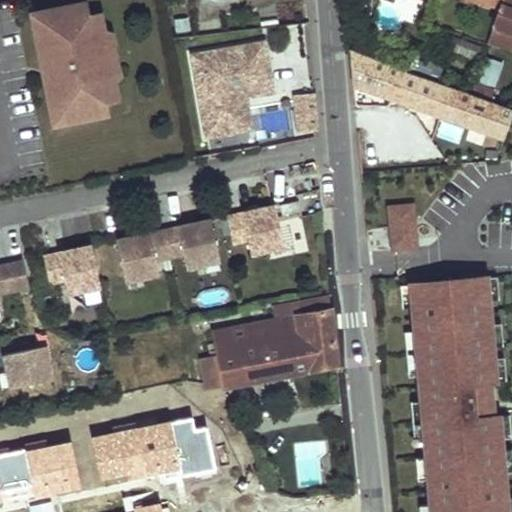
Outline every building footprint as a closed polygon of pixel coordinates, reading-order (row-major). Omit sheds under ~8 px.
[(511,0),(439,0),(439,3),(445,6),(447,0),(473,0),(500,10),(491,35),(511,43),(511,0)] [(85,2),(74,4),(77,17),(88,15),(85,2)] [(77,17),(74,4),(36,11),(39,26),(34,27),(40,59),(76,52),(80,71),(44,79),(50,111),(55,110),(58,125),(96,117),(94,104),(105,101),(118,99),(115,80),(104,31),(101,12),(88,15),(77,17)] [(114,35),(104,31),(115,80),(122,74),(114,35)] [(275,92),(266,43),(194,55),(208,137),(235,132),(230,100),(248,97),(275,92)] [(403,71),(349,51),(353,85),(503,140),(507,130),(511,131),(511,109),(487,101),(470,94),(404,69),(403,71)] [(76,52),(40,59),(44,79),(80,71),(76,52)] [(490,87),(498,64),(484,59),(476,82),(490,87)] [(491,90),(474,83),(470,94),(487,101),(491,90)] [(320,127),(317,91),(295,94),(299,129),(320,127)] [(248,97),(230,100),(235,132),(253,129),(248,97)] [(105,101),(94,104),(96,117),(107,115),(105,101)] [(298,201),(280,205),(282,215),(300,211),(298,201)] [(417,201),(387,205),(391,251),(413,249),(417,201)] [(281,236),(275,206),(257,210),(258,213),(244,216),(244,213),(227,216),(233,243),(248,240),(251,253),(267,249),(284,245),(281,236)] [(194,227),(180,230),(179,227),(149,233),(150,237),(136,240),(135,236),(118,240),(126,280),(142,276),(158,273),(156,260),(184,254),(187,267),(203,263),(219,260),(211,220),(192,224),(194,227)] [(296,253),(291,234),(281,236),(284,245),(267,249),(269,259),(296,253)] [(100,286),(92,245),(74,249),(74,253),(61,256),(60,253),(44,256),(50,283),(65,279),(67,293),(84,289),(100,286)] [(219,260),(203,263),(205,273),(221,270),(219,260)] [(23,261),(0,265),(0,306),(2,306),(0,297),(0,293),(29,287),(23,261)] [(142,276),(126,280),(128,289),(144,286),(142,276)] [(504,511),(486,278),(406,284),(423,511),(504,511)] [(102,295),(100,286),(84,289),(86,299),(102,295)] [(268,321),(264,322),(268,343),(305,336),(311,370),(338,364),(331,297),(266,309),(268,321)] [(268,343),(264,322),(210,332),(210,333),(205,335),(208,346),(215,345),(216,353),(200,358),(207,390),(311,370),(305,336),(268,343)] [(53,359),(47,331),(35,333),(38,347),(41,347),(45,346),(48,360),(53,359)] [(44,361),(41,347),(38,347),(5,354),(8,371),(12,387),(51,379),(48,360),(44,361)] [(12,387),(8,371),(0,372),(0,380),(2,389),(12,387)] [(166,508),(151,441),(96,452),(109,511),(147,505),(149,511),(166,508)]
